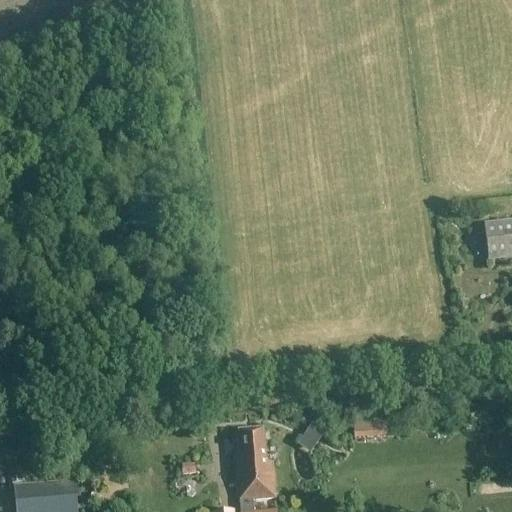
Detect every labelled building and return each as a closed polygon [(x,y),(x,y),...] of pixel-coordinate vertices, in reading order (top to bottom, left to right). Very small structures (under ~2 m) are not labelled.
[(511,223),(483,227),(488,265),(511,261),(511,223)] [(354,441),(386,440),(385,424),(353,426),(354,441)] [(264,433),(233,436),(238,505),(239,505),(239,511),(252,511),(252,504),(274,502),(272,465),(266,466),(264,433)] [(181,465),(181,478),(196,476),(196,465),(181,465)] [(14,511),(76,511),(75,494),(14,500),(14,511)]
